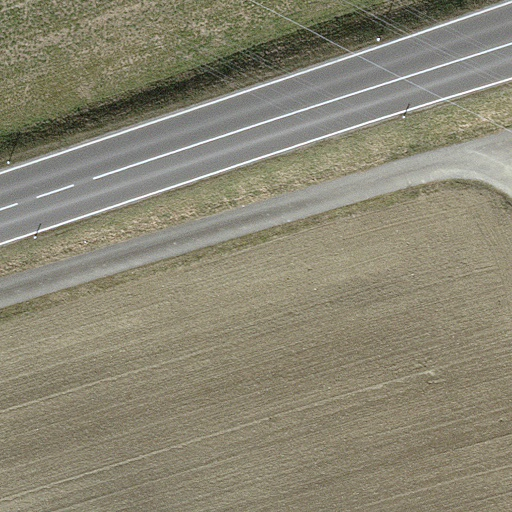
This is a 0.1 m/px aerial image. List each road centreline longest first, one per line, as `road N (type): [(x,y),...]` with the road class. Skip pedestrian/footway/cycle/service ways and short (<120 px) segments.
road 1 (secondary): [(511,43),(0,214)]
road 2 (track): [(0,301),(511,140)]
